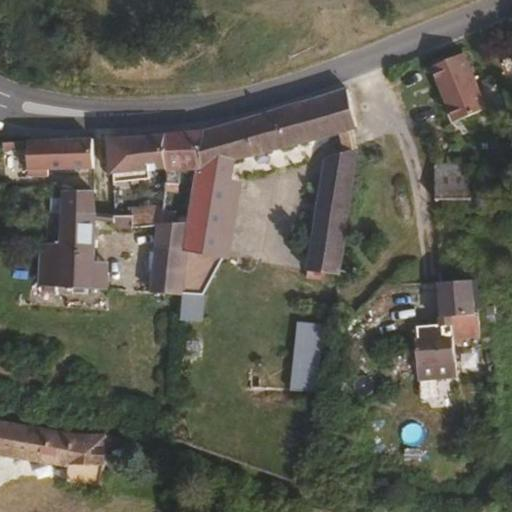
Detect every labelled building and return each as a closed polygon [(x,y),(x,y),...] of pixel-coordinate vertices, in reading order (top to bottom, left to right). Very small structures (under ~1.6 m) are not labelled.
[(465,55),(432,69),(456,125),(489,111),(465,55)] [(356,128),(348,92),(202,134),(199,169),(260,153),(356,128)] [(199,169),(202,134),(164,137),(162,172),(199,169)] [(162,172),(164,137),(108,142),(110,176),(162,172)] [(94,172),(92,143),(3,145),(3,153),(28,152),(29,173),(94,172)] [(335,276),(347,215),(357,151),(331,159),(306,272),(335,276)] [(253,262),(260,153),(199,169),(194,227),(191,257),(253,262)] [(469,200),(469,167),(434,168),(435,202),(469,202),(469,200)] [(95,216),(94,194),(68,193),(68,216),(95,216)] [(470,228),(470,220),(487,220),(487,200),(469,200),(469,202),(435,202),(437,271),(471,271),(482,271),(482,265),(495,265),(493,227),(470,228)] [(164,225),(165,211),(131,216),(132,228),(160,225),(164,225)] [(98,290),(95,216),(68,216),(53,216),(52,246),(47,246),(44,288),(98,290)] [(132,228),(131,216),(115,218),(115,231),(132,228)] [(191,257),(194,227),(164,225),(160,225),(158,294),(187,297),(191,257)] [(472,286),(471,271),(437,271),(438,286),(472,286)] [(484,317),(482,271),(471,271),(472,286),(473,318),(484,317)] [(473,318),(472,286),(438,286),(438,319),(473,318)] [(205,323),(207,299),(187,297),(184,321),(205,323)] [(485,340),(484,317),(473,318),(438,319),(438,327),(417,328),(418,342),(414,343),(416,366),(454,363),(458,340),(485,340)] [(322,411),(331,343),(253,333),(245,401),(322,411)] [(0,406),(3,407),(11,356),(0,354),(0,406)] [(124,459),(126,443),(106,437),(70,436),(0,423),(0,454),(68,463),(66,481),(100,482),(104,452),(124,459)]
